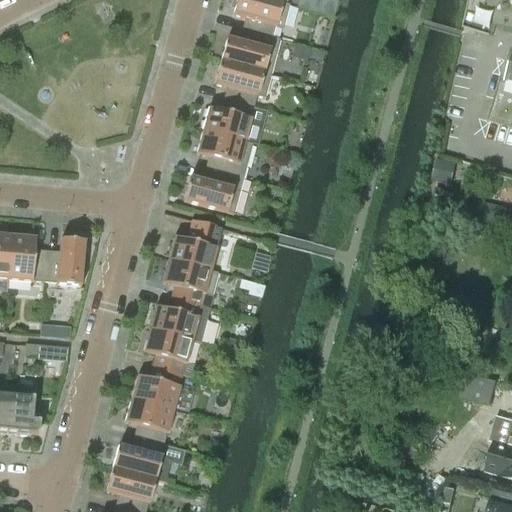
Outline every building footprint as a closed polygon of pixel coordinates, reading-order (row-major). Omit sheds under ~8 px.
[(282,31),(288,7),(280,5),(261,0),(236,0),(232,17),(244,21),(240,32),(279,43),(279,42),(271,40),(274,29),(282,31)] [(225,41),(219,64),(270,77),(279,43),(240,32),(237,44),(225,41)] [(310,51),(307,60),(321,63),(323,54),(310,51)] [(225,90),(222,102),(252,110),(255,98),(263,100),(270,77),(219,64),(213,87),(225,90)] [(207,111),(201,134),(251,147),(251,146),(244,145),(250,122),(249,122),(252,110),(222,102),(219,114),(207,111)] [(206,160),(203,172),(242,182),(251,147),(201,134),(194,157),(206,160)] [(232,217),(242,182),(203,172),(200,183),(188,180),(182,204),(232,217)] [(172,240),(166,262),(210,274),(216,251),(215,251),(220,232),(220,231),(190,223),(189,224),(184,243),(172,240)] [(0,282),(7,283),(11,238),(0,237),(0,282)] [(11,238),(7,283),(30,285),(31,284),(43,285),(46,254),(33,253),(34,240),(11,238)] [(46,254),(43,285),(55,286),(55,287),(79,290),(83,245),(59,243),(58,255),(46,254)] [(166,262),(160,286),(172,289),(169,301),(199,309),(202,297),(211,299),(217,275),(210,274),(166,262)] [(154,309),(148,332),(191,344),(198,346),(207,311),(199,309),(169,301),(166,313),(154,309)] [(148,332),(142,355),(154,358),(150,370),(181,378),(184,366),(185,367),(191,344),(148,332)] [(457,344),(435,351),(437,358),(459,350),(457,344)] [(24,347),(24,348),(23,358),(36,359),(37,348),(24,347)] [(67,351),(37,348),(36,359),(36,362),(65,364),(67,351)] [(135,379),(129,402),(173,413),(179,390),(178,390),(181,378),(150,370),(147,382),(135,379)] [(461,400),(489,407),(495,385),(466,377),(461,400)] [(0,434),(6,435),(10,391),(0,390),(0,434)] [(10,391),(6,435),(15,436),(15,438),(28,439),(28,437),(36,438),(37,425),(38,424),(30,424),(32,393),(10,391)] [(129,402),(123,425),(135,428),(132,440),(162,448),(165,436),(167,436),(173,413),(129,402)] [(496,447),(488,477),(511,483),(511,435),(508,450),(496,447)] [(117,448),(111,471),(154,483),(164,486),(170,463),(159,460),(162,448),(132,440),(129,452),(117,448)] [(111,471),(105,494),(117,498),(147,506),(148,506),(154,483),(111,471)] [(487,511),(511,511),(511,497),(492,492),(487,511)] [(117,498),(113,509),(123,511),(145,511),(147,506),(117,498)]
